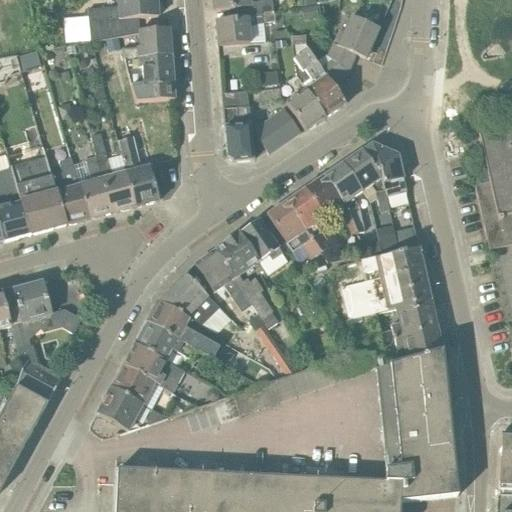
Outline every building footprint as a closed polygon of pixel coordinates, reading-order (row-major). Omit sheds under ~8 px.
[(38,20),(33,0),(0,0),(0,7),(4,27),(38,20)] [(137,37),(137,32),(139,32),(138,20),(158,19),(157,6),(159,6),(158,0),(117,0),(118,9),(87,11),(90,44),(137,37)] [(232,10),(233,20),(274,15),(272,2),(265,3),(264,0),(213,0),(215,11),(232,10)] [(304,21),(318,18),(316,6),(302,9),(304,21)] [(274,15),(233,20),(215,22),(218,48),(251,45),(250,28),(275,25),(274,15)] [(327,57),(333,61),(349,75),(357,56),(366,60),(379,31),(351,18),(338,47),(333,45),(327,57)] [(137,32),(137,37),(138,50),(123,51),(123,61),(124,65),(171,62),(169,30),(139,32),(137,32)] [(285,39),(285,31),(274,32),(275,40),(285,39)] [(305,46),(304,37),(291,38),(291,47),(305,46)] [(117,40),(106,43),(108,53),(120,50),(117,40)] [(78,54),(77,47),(66,49),(68,57),(78,54)] [(349,75),(333,61),(320,70),(307,51),(295,59),(303,71),(297,76),(297,79),(296,79),(296,80),(325,120),(345,106),(332,86),(349,75)] [(21,73),(41,68),(37,54),(17,59),(21,73)] [(0,60),(0,86),(4,85),(8,79),(21,75),(16,58),(0,60)] [(171,62),(124,65),(135,105),(174,102),(171,62)] [(275,70),(261,71),(263,90),(276,89),(275,70)] [(71,82),(68,72),(59,74),(62,84),(71,82)] [(296,80),(296,79),(289,84),(298,97),(286,105),(305,133),(325,120),(296,80)] [(249,109),(248,93),(221,96),(226,159),(233,165),(253,163),(250,127),(249,109)] [(268,122),(252,133),(259,143),(266,153),(268,157),(300,135),(284,111),(268,122)] [(116,130),(125,170),(134,209),(145,206),(147,207),(152,206),(156,203),(158,202),(148,164),(150,164),(144,142),(135,145),(129,127),(116,130)] [(488,184),(475,187),(489,252),(511,246),(511,128),(478,136),(488,184)] [(134,209),(125,170),(110,173),(100,135),(91,137),(96,158),(111,215),(120,212),(122,214),(129,212),(131,209),(134,209)] [(372,146),(362,152),(376,172),(381,171),(386,199),(406,195),(397,157),(372,146)] [(376,172),(362,152),(352,160),(349,160),(345,163),(342,166),(362,195),(371,189),(375,195),(380,215),(389,213),(386,199),(381,171),(376,172)] [(111,215),(96,158),(85,161),(90,180),(76,183),(86,222),(91,220),(94,221),(99,220),(102,217),(111,215)] [(10,171),(29,237),(66,228),(51,179),(44,159),(9,168),(10,171)] [(51,179),(66,228),(68,227),(71,228),(77,226),(80,223),(86,222),(76,183),(70,161),(59,165),(62,176),(51,179)] [(349,215),(357,235),(364,234),(358,210),(353,201),(362,195),(342,166),(340,168),(337,168),(333,171),(331,174),(324,179),(349,215)] [(0,173),(0,233),(3,244),(29,237),(10,171),(0,173)] [(357,235),(349,215),(324,179),(315,185),(312,185),(307,188),(305,191),(325,220),(333,215),(350,237),(357,235)] [(325,220),(305,191),(303,193),(300,193),(295,196),(294,199),(286,204),(321,254),(331,248),(316,227),(325,220)] [(267,217),(292,254),(301,247),(311,261),(321,254),(286,204),(278,210),(275,210),(270,213),(269,216),(267,217)] [(282,255),(279,251),(259,223),(242,235),(261,263),(268,258),(272,262),(282,255)] [(394,233),(394,236),(397,250),(417,245),(413,229),(394,233)] [(242,235),(215,253),(251,306),(258,317),(264,326),(265,327),(275,321),(277,319),(262,298),(265,296),(257,284),(250,288),(248,284),(243,287),(240,281),(263,266),(261,263),(242,235)] [(379,242),(381,253),(397,250),(394,236),(378,239),(379,242)] [(381,253),(379,242),(365,246),(367,256),(381,253)] [(361,263),(365,283),(423,270),(418,250),(361,263)] [(251,306),(215,253),(194,267),(220,304),(230,297),(241,313),(251,306)] [(395,310),(430,303),(423,270),(365,283),(342,289),(349,320),(395,310)] [(185,276),(158,303),(189,321),(202,327),(219,310),(208,299),(185,276)] [(10,328),(17,350),(24,373),(30,360),(37,363),(32,347),(26,323),(50,316),(41,283),(24,288),(12,292),(1,295),(10,328)] [(0,331),(10,328),(1,295),(0,295),(0,356),(4,355),(2,347),(3,346),(0,337),(0,331)] [(189,321),(158,303),(156,306),(153,307),(151,311),(151,316),(134,347),(165,364),(165,363),(171,352),(191,363),(196,353),(212,362),(219,349),(184,330),(189,321)] [(394,339),(436,330),(434,320),(435,317),(434,312),(431,310),(430,303),(395,310),(399,324),(391,326),(394,339)] [(297,374),(264,327),(264,326),(258,317),(248,324),(254,333),(255,334),(286,378),(297,374)] [(275,321),(265,327),(271,336),(281,329),(275,321)] [(388,367),(441,354),(441,350),(441,348),(440,342),(438,341),(436,330),(394,339),(397,352),(404,351),(407,362),(388,367)] [(330,331),(318,337),(324,346),(335,340),(330,331)] [(393,341),(391,331),(380,333),(382,343),(393,341)] [(165,363),(165,364),(134,347),(123,368),(153,384),(163,389),(167,382),(176,387),(183,373),(165,363)] [(114,511),(399,511),(400,505),(457,498),(441,354),(388,367),(376,370),(387,471),(385,471),(384,484),(117,471),(114,511)] [(15,389),(46,406),(47,405),(46,404),(54,390),(56,390),(63,378),(37,363),(30,360),(24,373),(15,389)] [(153,384),(123,368),(111,389),(141,406),(153,384)] [(242,409),(279,401),(274,381),(238,389),(242,409)] [(46,406),(15,389),(0,417),(0,491),(46,407),(46,406)] [(141,406),(111,389),(96,417),(126,434),(141,406)] [(172,405),(166,419),(183,413),(172,405)] [(149,425),(167,420),(151,411),(146,421),(149,425)] [(511,492),(511,435),(500,435),(497,492),(511,492)]
